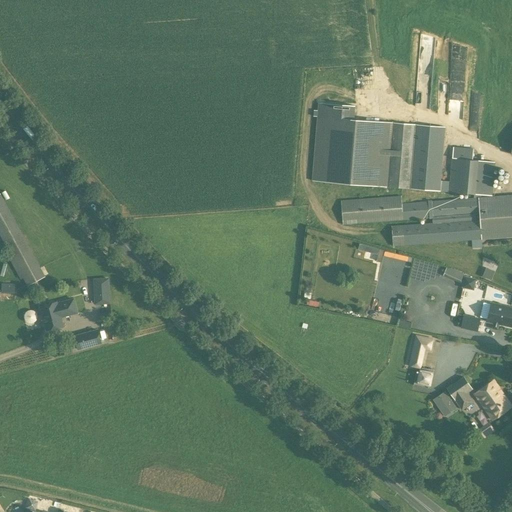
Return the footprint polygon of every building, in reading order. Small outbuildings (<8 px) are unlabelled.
[(312,181),(386,187),(391,123),(354,121),(355,106),(318,103),(312,181)] [(443,127),(391,123),(386,187),(409,189),(439,192),(449,192),(491,195),(493,162),(472,160),(473,149),(452,147),(452,158),(451,158),(450,181),(440,181),(443,127)] [(0,194),(0,193),(0,235),(27,286),(45,277),(0,194)] [(343,225),(432,217),(432,223),(403,227),(391,227),(393,246),(404,245),(472,240),(472,249),(481,248),(481,240),(511,237),(511,195),(478,198),(430,201),(401,203),(401,196),(341,200),(343,225)] [(443,275),(460,283),(464,274),(447,266),(443,275)] [(486,268),(482,276),(491,280),(494,272),(486,268)] [(465,275),(463,287),(475,289),(477,278),(465,275)] [(95,303),(110,303),(109,279),(94,279),(95,303)] [(41,307),(47,330),(63,326),(61,317),(78,313),(74,299),(57,304),(57,303),(41,307)] [(511,308),(491,304),(487,321),(511,326),(511,308)] [(460,328),(477,332),(481,318),(463,314),(460,328)] [(102,343),(98,330),(75,336),(78,349),(102,343)] [(410,366),(411,367),(421,369),(425,349),(431,350),(433,338),(415,335),(409,365),(410,366)] [(416,371),(413,385),(430,389),(433,374),(416,371)] [(463,376),(446,388),(462,410),(473,402),(467,393),(473,389),(463,376)] [(509,407),(493,382),(475,394),(491,419),(509,407)] [(433,400),(444,416),(456,408),(445,392),(433,400)]
